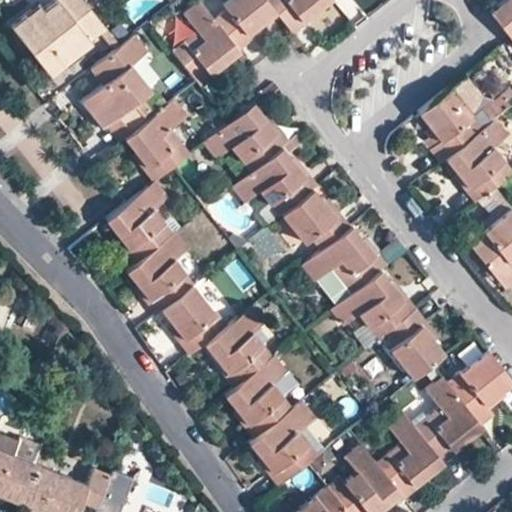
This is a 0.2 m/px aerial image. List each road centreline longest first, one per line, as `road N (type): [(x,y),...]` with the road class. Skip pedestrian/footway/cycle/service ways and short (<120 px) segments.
road 1 (residential): [(0,211),(91,306),(235,511)]
road 2 (residential): [(349,144),(507,341)]
road 3 (residential): [(349,144),(488,36),(458,0)]
road 4 (residential): [(409,0),(302,79),(349,144)]
